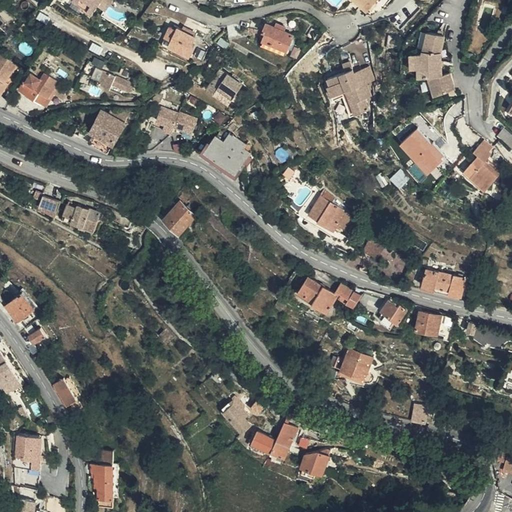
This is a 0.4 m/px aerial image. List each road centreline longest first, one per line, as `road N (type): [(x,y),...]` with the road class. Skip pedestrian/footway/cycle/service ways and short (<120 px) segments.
road 1 (tertiary): [(0,153),(153,218),(291,380),(318,398),(467,445),(489,472),(483,499)]
road 2 (tertiary): [(511,317),(339,268),(189,158),(100,154),(0,113)]
road 3 (tertiary): [(82,511),(74,441),(0,320)]
road 4 (residential): [(341,26),(299,5),(227,19),(173,0)]
road 5 (residential): [(36,0),(94,40),(176,70)]
